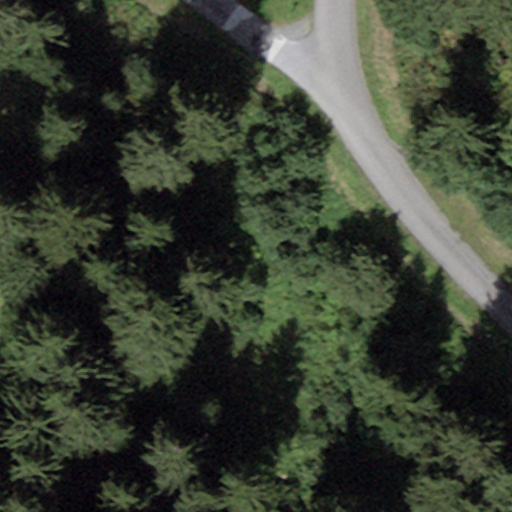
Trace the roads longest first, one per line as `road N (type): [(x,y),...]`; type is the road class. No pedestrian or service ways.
road 1 (unclassified): [(335,0),(340,93),(418,227),(511,311)]
road 2 (track): [(207,0),(340,93)]
